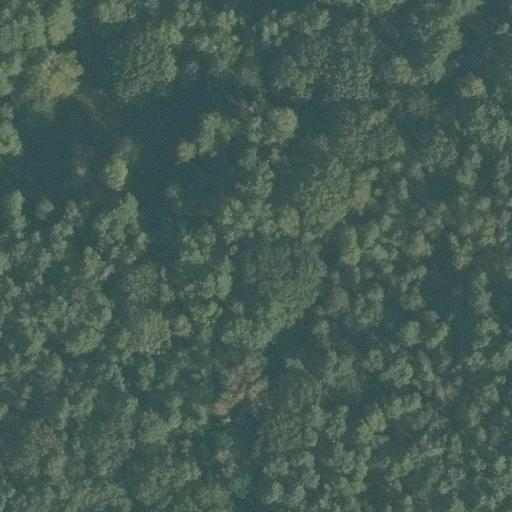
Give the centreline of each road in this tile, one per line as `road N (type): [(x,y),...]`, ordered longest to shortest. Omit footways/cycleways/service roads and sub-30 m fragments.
road 1 (track): [(242,511),(437,0)]
road 2 (track): [(424,24),(248,0)]
